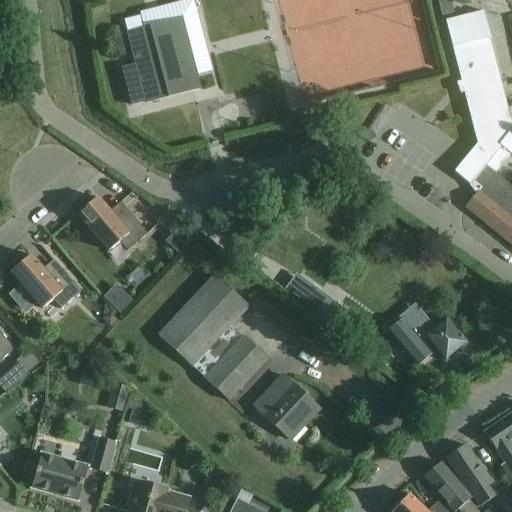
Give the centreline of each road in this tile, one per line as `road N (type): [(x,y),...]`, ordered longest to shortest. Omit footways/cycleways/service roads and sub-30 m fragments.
road 1 (residential): [(511,272),(337,156),(194,188),(148,181)]
road 2 (unclassified): [(364,511),(511,385)]
